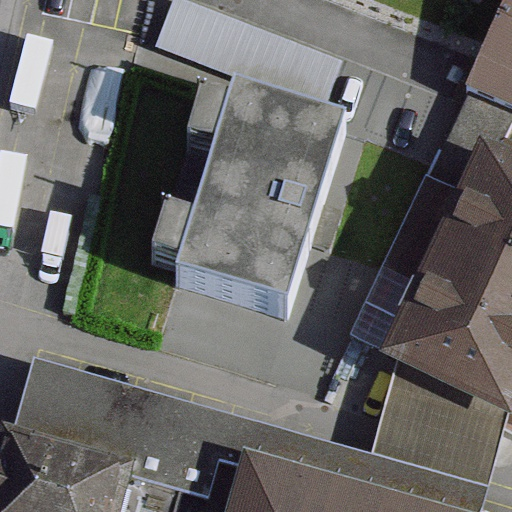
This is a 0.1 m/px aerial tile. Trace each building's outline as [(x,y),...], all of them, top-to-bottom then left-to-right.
[(511,0),(509,0),(464,95),(511,117),(511,0)] [(348,130),(234,95),(229,111),(202,103),(189,147),(214,155),(193,223),(166,215),(151,264),(178,272),(173,288),(288,323),(348,130)] [(511,150),(505,147),(511,132),(511,118),(468,98),(428,182),(425,181),(350,342),(383,358),(379,367),(395,374),(507,426),(511,428),(511,150)] [(484,511),(489,496),(371,463),(35,368),(15,438),(2,435),(0,442),(0,511),(484,511)] [(395,374),(371,463),(489,496),(507,426),(395,374)]
